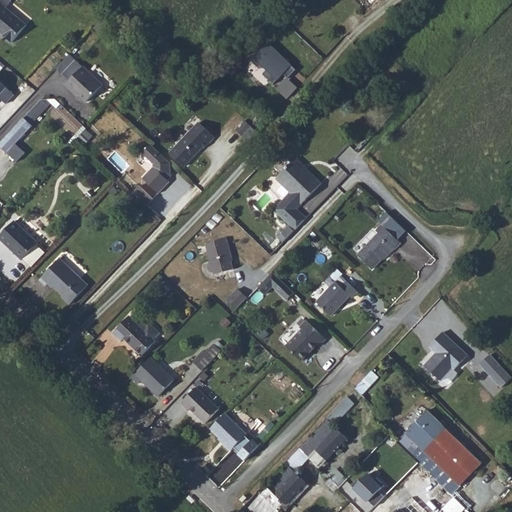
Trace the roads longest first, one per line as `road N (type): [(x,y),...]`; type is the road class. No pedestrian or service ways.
road 1 (residential): [(361,174),(445,253),(443,262),(215,505)]
road 2 (unclassified): [(0,300),(215,505)]
road 3 (unknown): [(68,364),(250,161)]
road 4 (unknown): [(46,344),(231,147)]
